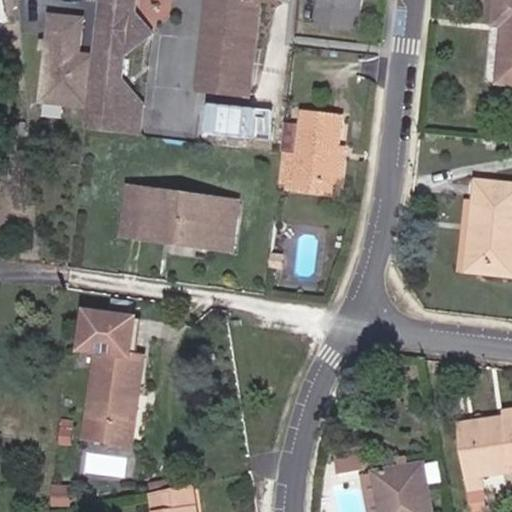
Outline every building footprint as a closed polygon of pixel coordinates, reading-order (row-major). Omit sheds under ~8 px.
[(106,0),(101,53),(95,112),(93,132),(116,135),(129,136),(132,104),(135,62),(132,57),(157,38),(135,4),(136,0),(106,0)] [(243,0),(243,8),(263,9),(264,0),(243,0)] [(264,0),(263,9),(283,9),(283,0),(264,0)] [(326,0),(325,21),(366,25),(368,0),(326,0)] [(511,0),(500,0),(498,20),(509,21),(501,81),(511,81),(511,0)] [(253,101),(263,9),(243,8),(222,6),(211,96),(253,101)] [(91,15),(53,12),(51,39),(45,38),(39,105),(95,112),(101,53),(88,51),(91,15)] [(143,112),(132,104),(129,136),(141,138),(143,112)] [(236,151),(246,152),(250,117),(216,113),(211,147),(212,147),(236,151)] [(293,128),(284,187),(303,190),(304,176),(342,182),(351,120),(313,114),(308,149),(302,148),(304,129),(293,128)] [(480,184),(477,204),(490,206),(493,185),(480,184)] [(477,204),(469,275),(511,279),(511,187),(493,185),(490,206),(477,204)] [(151,229),(152,219),(156,189),(138,186),(133,227),(151,229)] [(156,189),(152,219),(169,222),(168,232),(237,241),(242,202),(156,189)] [(460,275),(469,275),(477,204),(466,202),(460,275)] [(287,247),(278,246),(277,258),(286,259),(287,247)] [(65,448),(89,450),(92,429),(102,430),(105,407),(113,408),(118,369),(102,367),(107,331),(62,325),(58,355),(77,358),(65,448)] [(108,453),(113,408),(105,407),(102,430),(92,429),(89,450),(108,453)] [(472,489),(491,487),(489,476),(511,471),(511,411),(502,413),(503,418),(505,431),(464,438),(472,489)] [(462,425),(464,438),(505,431),(503,418),(462,425)] [(444,456),(375,472),(383,511),(434,511),(429,486),(450,481),(444,456)] [(363,457),(354,459),(358,476),(363,475),(366,474),(363,457)] [(354,459),(336,463),(340,480),(358,476),(354,459)] [(366,474),(363,475),(371,511),(383,511),(375,472),(366,474)] [(196,511),(192,487),(149,494),(152,511),(196,511)] [(473,497),(492,494),(491,487),(472,489),(473,497)] [(494,511),(492,494),(473,497),(475,511),(494,511)]
